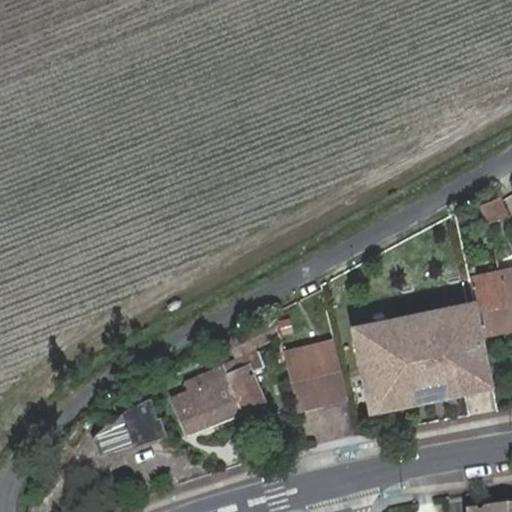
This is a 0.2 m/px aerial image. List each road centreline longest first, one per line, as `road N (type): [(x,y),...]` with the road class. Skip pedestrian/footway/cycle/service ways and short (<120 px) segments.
road 1 (residential): [(511,160),(88,393),(29,448),(0,506)]
road 2 (track): [(0,429),(55,365),(511,109)]
road 3 (primary): [(511,448),(351,477)]
road 4 (primary): [(351,477),(223,511)]
